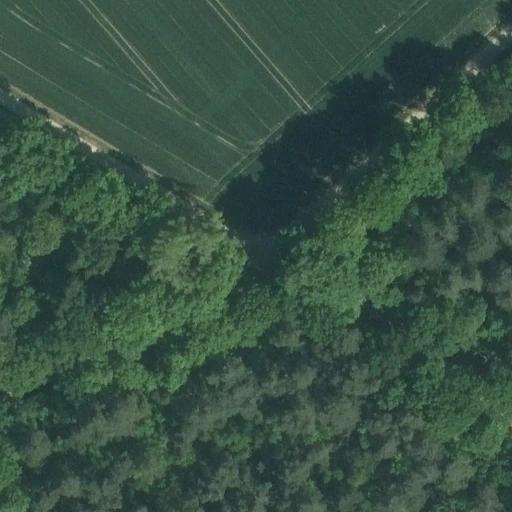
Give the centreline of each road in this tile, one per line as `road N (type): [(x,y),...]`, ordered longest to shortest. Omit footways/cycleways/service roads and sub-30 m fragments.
road 1 (track): [(0,386),(214,290),(511,37)]
road 2 (track): [(511,420),(373,301),(259,256),(0,94)]
